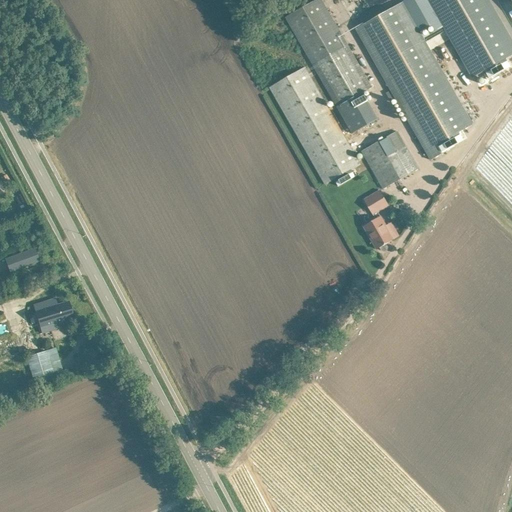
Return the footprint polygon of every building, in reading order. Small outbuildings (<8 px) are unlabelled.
[(268,0),(266,0),(261,12),(271,16),(276,4),(268,0)] [(336,107),(352,134),(379,119),(363,92),(372,87),(322,0),(315,0),(285,17),(336,107)] [(511,39),(489,0),(405,0),(404,1),(404,2),(427,41),(445,31),(472,78),(489,69),(495,80),(506,74),(500,62),(511,54),(511,39)] [(427,41),(404,2),(357,30),(430,159),(456,146),(449,134),(471,122),(427,41)] [(270,87),(324,185),(360,164),(305,67),(270,87)] [(395,98),(390,90),(386,93),(390,101),(395,98)] [(418,169),(413,160),(397,131),(362,151),(378,180),(383,189),(418,169)] [(368,176),(372,170),(366,166),(362,172),(368,176)] [(389,205),(384,197),(380,191),(363,200),(374,219),(363,225),(370,237),(371,236),(378,247),(376,248),(377,249),(383,245),(384,246),(386,245),(385,244),(394,239),(378,212),(389,205)] [(40,262),(35,248),(5,259),(10,273),(40,262)] [(55,298),(46,301),(26,307),(34,335),(59,327),(69,325),(67,318),(73,317),(68,301),(57,305),(55,298)] [(53,349),(43,352),(26,357),(35,386),(52,381),(62,378),(53,349)] [(86,360),(80,362),(83,369),(89,367),(86,360)] [(3,371),(0,372),(0,385),(4,400),(17,397),(7,365),(2,367),(3,371)]
